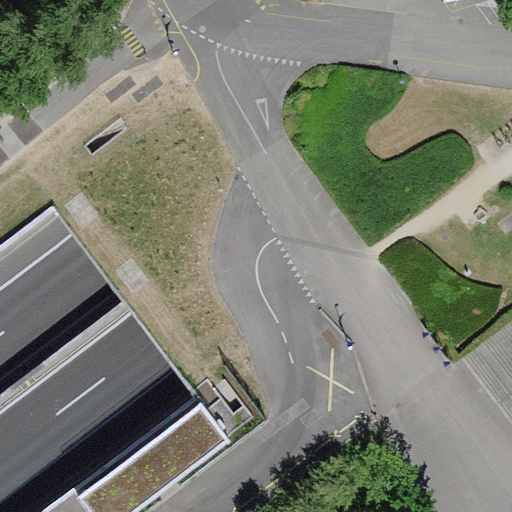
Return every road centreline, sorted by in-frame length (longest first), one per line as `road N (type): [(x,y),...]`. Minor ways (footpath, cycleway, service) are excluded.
road 1 (motorway): [(0,457),(511,69)]
road 2 (motorway): [(438,0),(0,334)]
road 3 (residential): [(193,0),(229,16),(511,59)]
